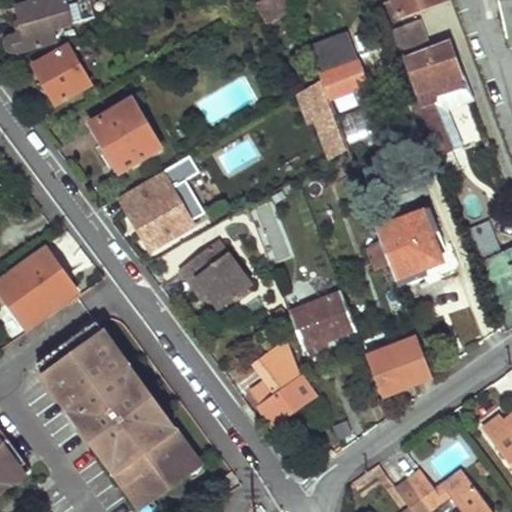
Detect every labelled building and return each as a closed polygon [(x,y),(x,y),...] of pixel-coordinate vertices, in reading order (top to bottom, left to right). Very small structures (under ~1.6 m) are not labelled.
[(26,33),(16,35),(15,35),(14,36),(13,37),(12,37),(11,38),(9,40),(9,42),(8,43),(8,46),(9,47),(9,48),(12,52),(13,53),(14,53),(15,54),(20,54),(60,42),(57,28),(72,24),(66,0),(32,0),(34,5),(21,8),(26,33)] [(90,0),(66,0),(72,24),(95,18),(90,0)] [(260,0),(257,2),(269,24),(295,9),(291,0),(260,0)] [(444,0),(391,0),(399,19),(445,0),(444,0)] [(511,0),(498,0),(505,35),(511,33),(511,0)] [(418,22),(391,33),(391,34),(401,59),(404,58),(428,48),(418,22)] [(309,48),(314,60),(322,82),(329,101),(368,87),(349,32),(309,48)] [(428,48),(404,58),(423,106),(469,88),(449,40),(428,48)] [(72,46),(36,64),(56,104),(92,85),(72,46)] [(322,82),(302,93),(314,113),(320,111),(333,147),(346,143),(329,101),(322,82)] [(469,88),(423,106),(442,154),(465,145),(451,111),(474,102),(469,88)] [(161,146),(133,97),(92,123),(120,172),(161,146)] [(192,156),(122,196),(128,207),(126,209),(141,234),(143,233),(154,251),(196,227),(195,224),(208,219),(185,179),(199,170),(192,156)] [(381,219),(375,222),(383,243),(391,266),(400,288),(440,273),(443,279),(457,274),(461,271),(463,265),(455,244),(448,246),(433,209),(384,226),(381,219)] [(489,220),(471,227),(482,255),(500,247),(489,220)] [(383,243),(368,249),(376,270),(391,266),(383,243)] [(511,246),(481,259),(509,331),(511,328),(511,246)] [(218,247),(181,273),(191,287),(197,283),(207,296),(220,314),(250,291),(218,247)] [(47,249),(0,282),(0,286),(29,327),(77,294),(47,249)] [(200,300),(207,296),(197,283),(191,287),(200,300)] [(310,311),(291,318),(292,321),(303,351),(356,331),(342,294),(309,306),(310,311)] [(309,306),(289,314),(291,318),(310,311),(309,306)] [(112,345),(97,324),(91,328),(106,350),(112,345)] [(130,369),(112,345),(106,350),(91,328),(44,363),(59,384),(53,389),(71,413),(77,408),(85,419),(79,424),(90,439),(99,433),(105,442),(97,448),(108,463),(114,458),(122,469),(116,474),(139,505),(146,500),(153,501),(190,474),(191,467),(198,461),(175,430),(169,435),(160,424),(167,419),(138,380),(132,385),(124,374),(130,369)] [(272,381),(253,396),(274,427),(314,398),(302,379),(288,343),(259,365),(272,381)] [(398,346),(374,355),(388,395),(433,376),(426,359),(405,366),(398,346)] [(44,363),(38,368),(53,389),(59,384),(44,363)] [(138,380),(130,369),(124,374),(132,385),(138,380)] [(77,408),(71,413),(79,424),(85,419),(77,408)] [(484,430),(490,438),(506,425),(501,418),(484,430)] [(175,430),(167,419),(160,424),(169,435),(175,430)] [(511,467),(511,420),(506,425),(490,438),(511,467)] [(27,466),(0,428),(0,495),(10,488),(6,481),(27,466)] [(105,442),(99,433),(90,439),(97,448),(105,442)] [(122,469),(114,458),(108,463),(116,474),(122,469)] [(198,461),(191,467),(190,474),(194,480),(205,472),(198,461)] [(27,466),(6,481),(10,488),(32,472),(27,466)] [(447,491),(467,476),(460,467),(452,473),(440,482),(434,487),(444,500),(450,495),(447,491)] [(434,487),(422,472),(410,481),(432,510),(444,500),(434,487)] [(450,495),(462,511),(493,511),(467,476),(447,491),(450,495)] [(409,506),(413,511),(428,511),(432,510),(410,481),(397,491),(409,506)] [(143,511),(150,511),(157,507),(153,501),(146,500),(139,505),(143,511)]
